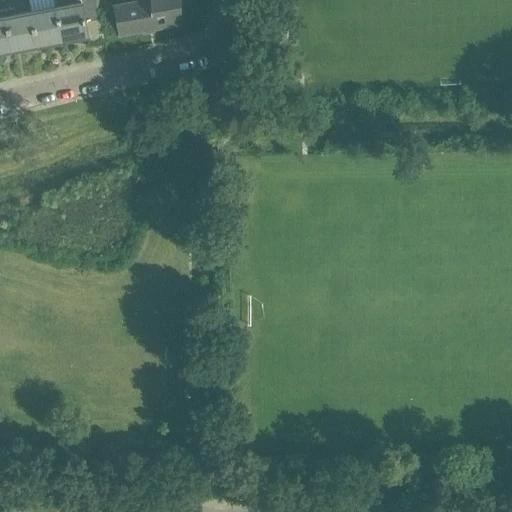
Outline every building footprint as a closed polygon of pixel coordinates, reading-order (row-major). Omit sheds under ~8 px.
[(54,0),(56,8),(62,41),(86,36),(86,37),(88,37),(85,23),(99,20),(94,0),(54,0)] [(151,0),(152,1),(114,8),(119,35),(159,28),(158,25),(181,21),(180,4),(182,4),(181,0),(151,0)] [(56,8),(30,13),(37,46),(62,41),(56,8)] [(15,9),(4,11),(5,18),(11,51),(37,46),(30,13),(16,15),(15,9)] [(0,53),(11,51),(5,18),(4,11),(0,11),(0,53)]
